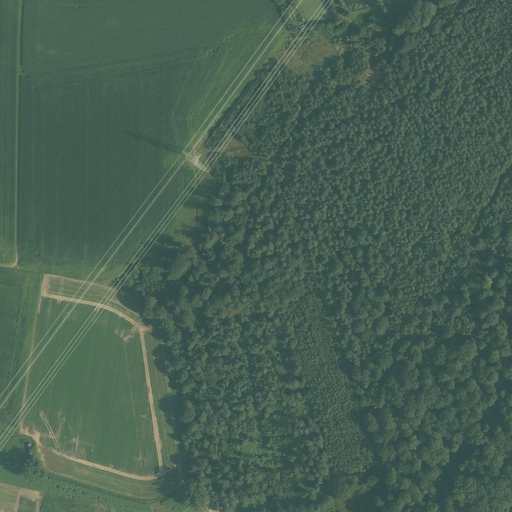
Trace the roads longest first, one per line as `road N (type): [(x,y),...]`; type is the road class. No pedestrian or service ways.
road 1 (track): [(201,298),(164,330),(190,498)]
road 2 (track): [(0,265),(40,268),(55,281),(118,295),(166,326)]
